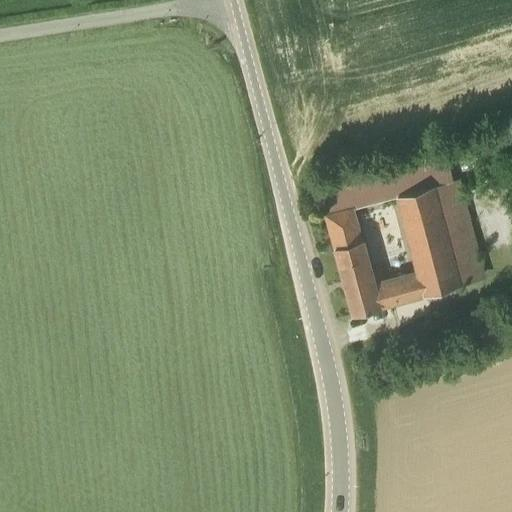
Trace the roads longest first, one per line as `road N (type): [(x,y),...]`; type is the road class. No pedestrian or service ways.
road 1 (tertiary): [(339,511),(334,403),(235,0)]
road 2 (unclassified): [(0,35),(224,0)]
